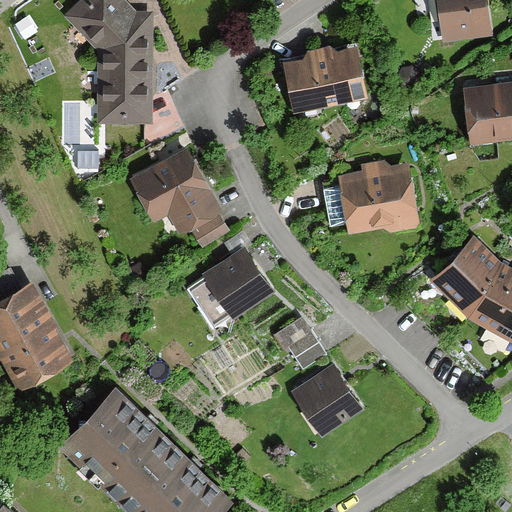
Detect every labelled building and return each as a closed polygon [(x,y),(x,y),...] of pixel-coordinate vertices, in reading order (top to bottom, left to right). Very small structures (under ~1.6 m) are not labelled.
[(152,15),(137,15),(123,0),(78,0),(63,14),(97,54),(97,125),(151,125),(152,15)] [(436,0),(443,46),(492,39),(486,0),(436,0)] [(289,117),(369,99),(357,46),(331,52),(330,48),(304,54),(305,59),(278,65),(289,117)] [(511,145),(511,85),(457,93),(466,152),(511,145)] [(153,224),(168,217),(178,234),(215,214),(182,153),(130,181),(153,224)] [(386,162),(360,167),(361,171),(335,176),(346,236),(388,228),(389,235),(421,229),(409,164),(388,168),(386,162)] [(219,221),(194,237),(202,250),(227,234),(219,221)] [(511,271),(498,263),(475,238),(427,281),(464,321),(511,344),(511,271)] [(201,277),(232,322),(271,295),(240,250),(201,277)] [(0,378),(6,391),(70,361),(31,279),(17,285),(10,270),(0,274),(0,378)] [(298,320),(273,337),(294,356),(304,370),(323,356),(298,320)] [(288,395),(321,438),(360,409),(327,365),(288,395)] [(115,511),(217,511),(225,505),(111,389),(51,447),(115,511)]
